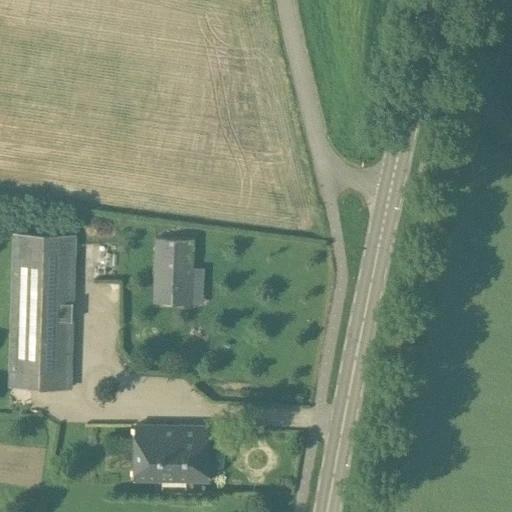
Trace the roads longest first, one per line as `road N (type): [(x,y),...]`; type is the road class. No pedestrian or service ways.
road 1 (tertiary): [(326,511),(390,187)]
road 2 (tertiary): [(390,187),(432,0)]
road 3 (unclassified): [(284,0),(324,172)]
